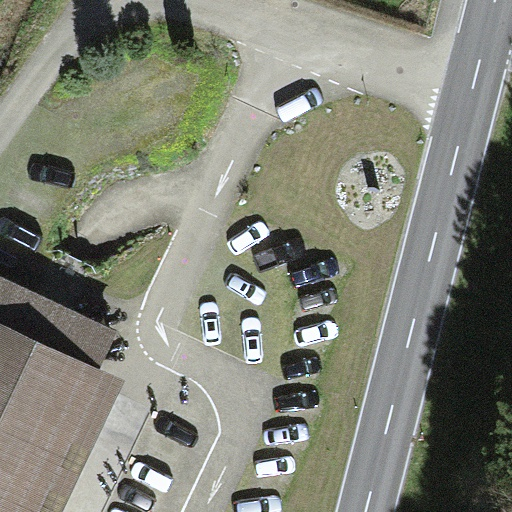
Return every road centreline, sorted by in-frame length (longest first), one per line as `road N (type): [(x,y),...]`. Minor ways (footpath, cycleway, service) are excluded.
road 1 (secondary): [(366,511),(473,89)]
road 2 (unclassified): [(473,89),(187,0)]
road 3 (unclassified): [(110,0),(62,41),(0,127)]
